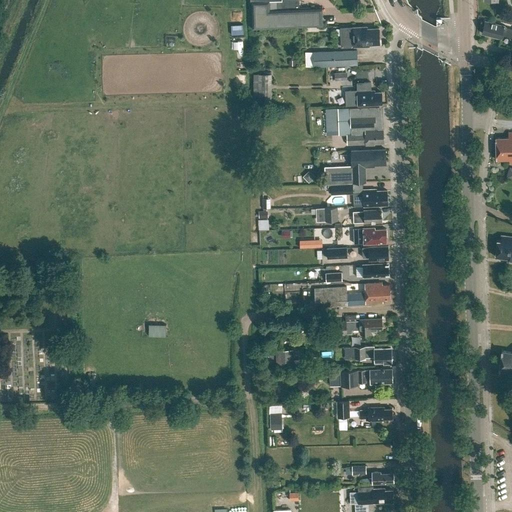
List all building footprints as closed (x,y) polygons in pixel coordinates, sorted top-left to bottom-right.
[(253,0),(252,0),(253,28),(323,26),(323,6),(270,8),(269,0),(253,0)] [(511,28),(506,27),(506,26),(485,21),(482,33),(495,37),(496,38),(499,39),(500,38),(502,38),(503,35),(511,37),(511,28)] [(353,27),(341,27),(341,47),(354,46),(369,46),(369,44),(380,44),(380,39),(379,28),(367,28),(367,26),(353,27)] [(313,51),(314,66),(358,64),(357,50),(313,51)] [(334,73),(335,81),(346,81),(346,73),(334,73)] [(272,104),(271,74),(258,74),(253,74),(253,95),(258,95),(258,104),(272,104)] [(358,91),(358,102),(355,102),(355,104),(358,104),(382,103),(382,91),(371,92),(370,90),(358,91)] [(379,106),(338,108),(339,134),(347,133),(348,143),(366,143),(366,145),(374,144),(374,143),(384,142),(384,130),(380,130),(379,106)] [(511,131),(508,132),(508,137),(496,138),(496,160),(510,159),(510,162),(511,161),(511,131)] [(374,165),(380,164),(386,164),(386,149),(352,150),(352,164),(325,166),(325,183),(353,182),(366,182),(365,167),(374,167),(374,165)] [(331,194),(353,193),(353,183),(331,184),(331,194)] [(376,189),(363,189),(364,206),(388,205),(387,190),(376,190),(376,189)] [(316,208),(316,221),(338,220),(338,207),(316,208)] [(364,213),(353,213),(354,222),(365,221),(365,222),(382,221),(382,210),(374,210),(372,209),(364,210),(364,213)] [(266,218),(256,218),(256,228),(266,227),(266,218)] [(363,227),(364,240),(361,240),(361,242),(386,242),(386,228),(375,229),(375,227),(363,227)] [(511,236),(501,235),(501,241),(497,240),(495,256),(507,258),(507,260),(511,260),(511,236)] [(320,245),(320,238),(297,239),(297,246),(320,245)] [(327,246),(328,257),(348,256),(348,245),(327,246)] [(369,247),(362,247),(363,257),(369,257),(369,260),(389,259),(388,245),(369,246),(369,247)] [(387,272),(389,272),(389,266),(387,266),(387,263),(360,264),(360,266),(363,266),(363,276),(388,275),(387,272)] [(341,272),(325,272),(326,281),(342,281),(341,272)] [(383,302),(383,300),(390,299),(390,284),(382,284),(382,282),(365,283),(365,292),(347,293),(347,286),(315,288),(315,306),(366,304),(366,303),(383,302)] [(346,320),(330,321),(330,333),(347,333),(346,329),(360,328),(360,334),(371,333),(371,331),(375,331),(375,328),(383,327),(383,318),(360,319),(360,321),(346,321),(346,320)] [(149,323),(149,335),(166,335),(166,324),(149,323)] [(366,358),(375,357),(375,363),(392,362),(391,348),(383,349),(383,347),(375,348),(375,346),(356,346),(356,358),(366,358)] [(276,350),(277,369),(294,369),(293,349),(276,350)] [(499,370),(511,372),(511,376),(511,375),(511,351),(502,350),(499,370)] [(380,382),(391,381),(391,368),(340,370),(341,385),(359,384),(359,381),(366,381),(366,380),(371,380),(371,384),(380,384),(380,382)] [(86,371),(86,386),(95,386),(95,371),(86,371)] [(350,417),(349,400),(336,401),(337,417),(350,417)] [(280,412),(280,404),(267,404),(268,412),(280,412)] [(368,407),(368,409),(360,410),(361,417),(366,417),(366,419),(381,419),(381,418),(392,417),(392,408),(381,409),(380,407),(368,407)] [(281,427),(280,412),(268,413),(268,428),(281,427)] [(366,465),(352,465),(352,474),(366,473),(366,465)] [(372,479),(370,479),(370,483),(385,482),(385,480),(394,480),(393,472),(381,472),(381,470),(372,471),(372,479)] [(367,511),(368,502),(393,501),(392,489),(381,489),(381,487),(373,488),(373,485),(357,486),(357,502),(356,502),(355,511),(367,511)]
